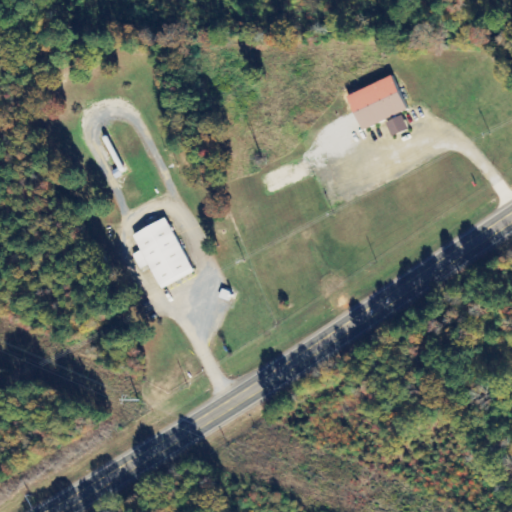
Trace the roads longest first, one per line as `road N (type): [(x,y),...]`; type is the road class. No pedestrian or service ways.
road 1 (primary): [(168,441),(511,215)]
road 2 (primary): [(51,511),(168,441)]
